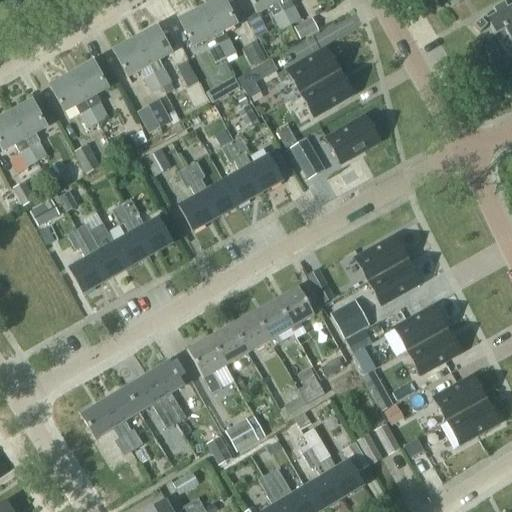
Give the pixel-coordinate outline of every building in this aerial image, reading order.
[(236,25),(222,0),(219,0),(201,9),(215,36),(214,36),(218,45),(227,40),(223,32),(236,25)] [(283,12),(278,3),(276,0),(249,0),(257,14),(268,9),(272,17),(283,12)] [(276,0),(278,3),(283,12),(291,26),(301,21),(293,7),(289,0),(276,0)] [(511,11),(509,13),(503,3),(492,9),(495,15),(486,19),(484,18),(481,22),(480,21),(473,28),(480,34),(487,27),(489,26),(495,36),(504,31),(507,36),(511,42),(511,44),(511,11)] [(192,47),(215,36),(201,9),(179,21),(192,47)] [(280,32),(291,26),(283,12),(272,17),(280,32)] [(294,28),(300,40),(318,31),(312,19),(294,28)] [(149,66),(154,74),(164,69),(160,60),(170,54),(156,28),(135,40),(149,66)] [(498,41),(507,36),(504,31),(495,36),(498,41)] [(273,38),(270,32),(257,38),(267,57),(280,51),(273,38)] [(501,47),(511,42),(507,36),(498,41),(501,47)] [(493,44),(490,39),(481,44),(484,50),(493,44)] [(154,74),(149,66),(135,40),(113,52),(128,78),(138,72),(143,81),(154,74)] [(236,55),(228,40),(218,45),(226,60),(236,55)] [(265,60),(256,42),(245,48),(254,66),(265,60)] [(505,53),(511,48),(511,44),(511,42),(501,47),(505,53)] [(496,50),(493,44),(484,50),(487,55),(496,50)] [(215,65),(226,60),(218,45),(208,51),(215,65)] [(490,61),(500,56),(496,50),(487,55),(490,61)] [(321,55),(282,77),(296,103),(335,81),(321,55)] [(503,61),(500,56),(490,61),(493,67),(503,61)] [(506,67),(503,61),(493,67),(496,72),(500,70),(506,67)] [(176,68),(187,90),(198,84),(187,62),(176,68)] [(92,63),(71,75),(85,101),(98,124),(108,119),(96,95),(106,89),(92,63)] [(162,89),(172,84),(164,69),(154,74),(162,89)] [(248,73),(237,80),(248,99),(259,93),(254,84),(248,73)] [(151,95),(162,89),(154,74),(143,81),(151,95)] [(98,124),(85,101),(71,75),(50,87),(64,113),(75,107),(87,130),(98,124)] [(240,88),(234,78),(206,94),(212,105),(240,88)] [(347,101),(308,124),(321,148),(361,126),(347,101)] [(45,128),(31,102),(10,114),(24,140),(37,163),(47,157),(39,143),(38,143),(34,135),(45,128)] [(170,123),(159,102),(136,114),(148,135),(170,123)] [(248,132),(258,126),(248,107),(238,113),(248,132)] [(26,169),(37,163),(24,140),(10,114),(0,119),(0,146),(3,152),(15,145),(19,154),(18,154),(26,169)] [(361,126),(321,148),(335,172),(374,150),(361,126)] [(221,147),(231,141),(225,130),(215,136),(221,147)] [(285,149),(296,143),(291,134),(280,141),(285,149)] [(240,139),(230,144),(259,195),(282,183),(267,156),(250,166),(244,155),(248,153),(240,139)] [(306,140),(289,150),(307,181),(324,171),(306,140)] [(230,144),(221,149),(229,164),(233,162),(239,172),(222,182),(237,208),(259,195),(230,144)] [(86,176),(98,170),(86,149),(75,155),(86,176)] [(170,168),(160,151),(144,160),(154,178),(170,168)] [(86,177),(74,156),(63,163),(74,184),(86,177)] [(214,221),(237,208),(222,182),(206,191),(200,180),(204,178),(195,164),(186,169),(214,221)] [(189,187),(195,197),(178,207),(193,233),(214,221),(186,169),(177,174),(185,189),(189,187)] [(34,201),(24,184),(13,190),(23,207),(34,201)] [(68,191),(58,197),(66,211),(77,206),(68,191)] [(29,213),(37,227),(59,215),(50,201),(29,213)] [(130,201),(120,206),(148,258),(172,245),(157,219),(140,228),(134,218),(138,216),(130,201)] [(129,234),(113,243),(128,270),(148,258),(120,206),(111,212),(119,226),(123,224),(129,234)] [(102,225),(89,232),(85,226),(76,231),(104,283),(128,270),(113,243),(113,244),(102,225)] [(104,283),(76,231),(67,237),(75,251),(79,249),(85,259),(68,269),(83,295),(104,283)] [(394,235),(355,257),(368,281),(408,259),(394,235)] [(408,259),(368,281),(382,306),(421,284),(408,259)] [(297,288),(275,300),(292,330),(314,318),(297,288)] [(327,288),(316,294),(322,305),(333,299),(327,288)] [(275,300),(253,313),(270,343),(292,330),(275,300)] [(433,305),(394,327),(407,351),(447,329),(433,305)] [(354,334),(368,326),(360,313),(349,319),(343,308),(331,315),(345,339),(354,334)] [(248,355),(270,343),(253,313),(231,325),(248,355)] [(231,325),(209,338),(226,368),(248,355),(231,325)] [(447,329),(407,351),(421,376),(461,353),(447,329)] [(354,334),(345,339),(353,354),(362,348),(354,334)] [(213,375),(226,368),(209,338),(186,351),(211,395),(221,390),(213,375)] [(326,379),(343,368),(338,360),(320,369),(326,379)] [(168,362),(145,376),(176,425),(185,419),(170,395),(183,387),(168,362)] [(365,375),(361,377),(371,395),(383,388),(373,371),(365,375)] [(472,374),(433,396),(447,421),(486,399),(472,374)] [(145,376),(124,389),(139,414),(151,406),(167,431),(176,425),(145,376)] [(303,387),(297,391),(298,394),(300,397),(305,406),(324,395),(320,388),(319,386),(319,385),(316,380),(303,387)] [(124,389),(103,402),(118,427),(133,452),(142,446),(133,431),(128,433),(123,424),(139,414),(124,389)] [(300,397),(284,407),(288,415),(305,406),(300,397)] [(486,399),(447,421),(460,445),(500,423),(486,399)] [(118,440),(114,442),(123,458),(133,452),(118,427),(103,402),(80,415),(95,440),(113,430),(118,440)] [(391,426),(403,419),(396,406),(384,413),(391,426)] [(264,437),(254,419),(254,418),(247,422),(246,420),(225,432),(237,453),(264,437)] [(385,426),(375,432),(388,456),(399,450),(385,426)] [(312,430),(304,435),(312,449),(311,450),(341,500),(363,487),(348,461),(335,469),(312,430)] [(368,435),(357,441),(371,466),(382,460),(368,435)] [(206,445),(218,466),(231,459),(219,438),(206,445)] [(417,439),(403,447),(409,458),(423,451),(417,439)] [(277,442),(266,448),(270,456),(281,449),(277,442)] [(369,466),(355,444),(343,451),(357,474),(369,466)] [(320,477),(303,488),(316,511),(321,511),(341,500),(311,450),(302,455),(310,469),(314,467),(320,477)] [(277,470),(267,476),(288,511),(316,511),(303,488),(291,495),(277,470)] [(198,484),(192,474),(172,485),(179,495),(198,484)] [(288,511),(267,476),(258,481),(267,495),(265,496),(272,507),(262,511),(288,511)] [(198,511),(203,509),(198,500),(182,509),(183,511),(171,511),(165,501),(146,511),(198,511)] [(12,511),(6,502),(0,505),(0,511),(12,511)]
